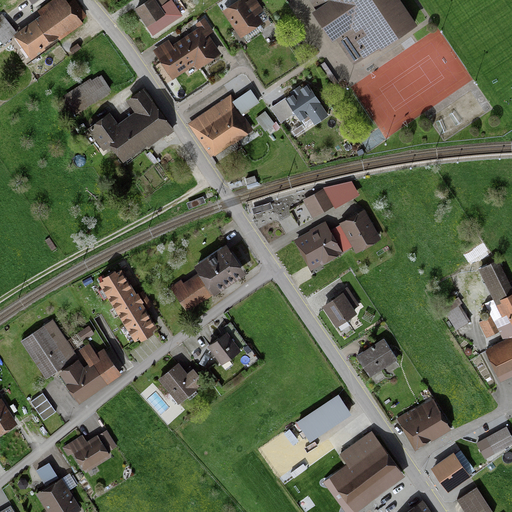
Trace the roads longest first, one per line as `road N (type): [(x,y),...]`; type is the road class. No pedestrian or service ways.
road 1 (residential): [(0,482),(274,268)]
road 2 (residential): [(274,268),(87,0)]
road 3 (residential): [(438,511),(274,268)]
road 4 (track): [(0,301),(214,178)]
